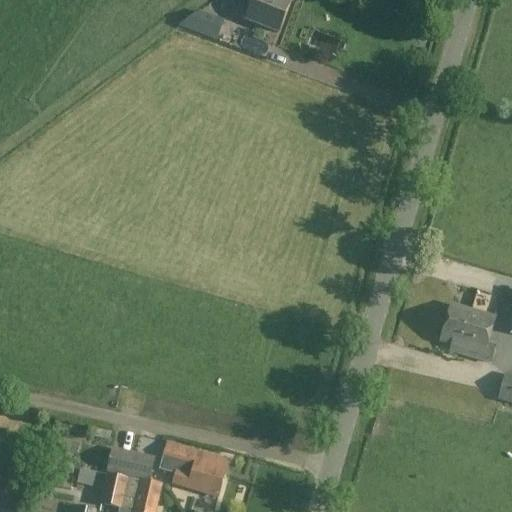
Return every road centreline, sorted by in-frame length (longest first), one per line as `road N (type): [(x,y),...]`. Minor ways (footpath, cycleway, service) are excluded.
road 1 (unclassified): [(318,511),(468,0)]
road 2 (track): [(332,467),(0,393)]
road 3 (track): [(0,152),(205,0)]
